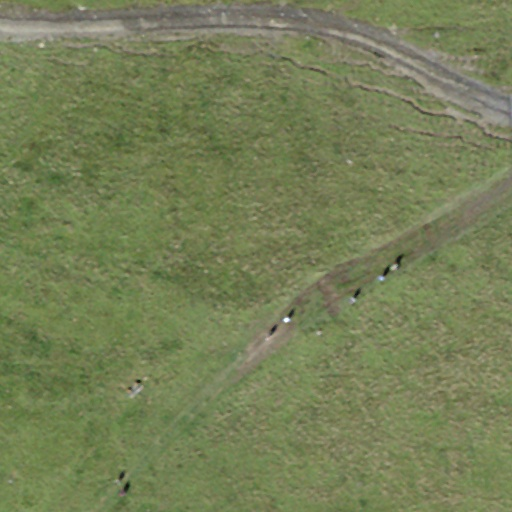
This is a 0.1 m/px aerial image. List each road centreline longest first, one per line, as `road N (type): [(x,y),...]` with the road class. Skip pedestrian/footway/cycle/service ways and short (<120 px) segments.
road 1 (track): [(0,28),(233,16),(358,34),(511,106)]
road 2 (track): [(511,214),(88,511)]
